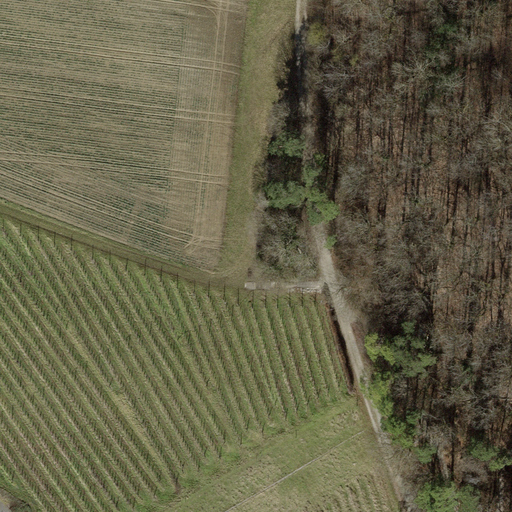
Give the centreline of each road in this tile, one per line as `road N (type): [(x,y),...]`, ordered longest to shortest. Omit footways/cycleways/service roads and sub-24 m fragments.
road 1 (track): [(309,0),(322,246),(412,511)]
road 2 (track): [(0,195),(215,280)]
